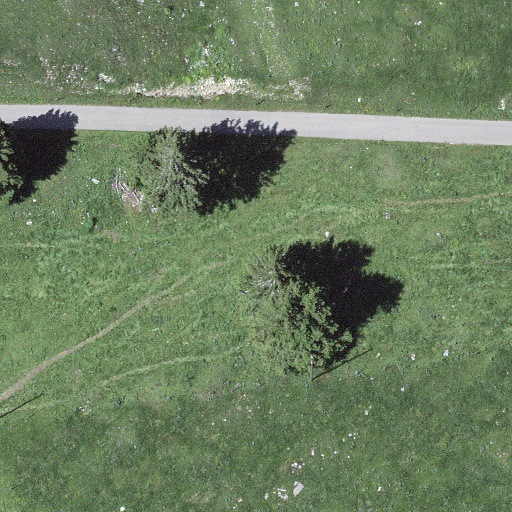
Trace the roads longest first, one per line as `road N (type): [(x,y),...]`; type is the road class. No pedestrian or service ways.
road 1 (track): [(511,143),(0,116)]
road 2 (track): [(282,132),(243,0)]
